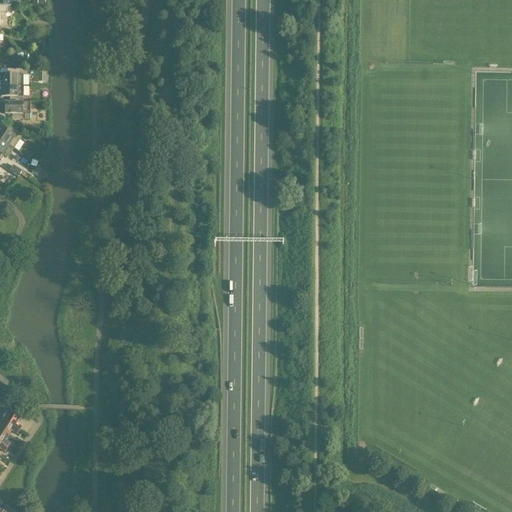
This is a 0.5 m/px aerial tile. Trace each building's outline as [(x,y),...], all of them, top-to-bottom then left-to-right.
[(0,25),(1,26),(1,14),(9,14),(9,6),(0,5),(0,25)] [(17,6),(9,6),(9,14),(11,14),(17,7),(17,6)] [(22,86),(22,75),(20,75),(20,69),(7,69),(7,75),(1,75),(1,86),(22,86)] [(1,86),(1,97),(9,97),(9,103),(22,103),(22,97),(22,86),(1,86)] [(22,103),(9,103),(5,103),(4,114),(11,114),(11,120),(30,120),(30,103),(22,103)] [(17,132),(21,127),(15,123),(12,128),(17,132)] [(0,127),(0,140),(13,149),(23,135),(17,132),(12,128),(9,126),(6,131),(0,127)] [(0,140),(0,160),(0,161),(4,156),(7,158),(13,149),(0,140)] [(6,409),(0,418),(19,431),(22,426),(17,423),(20,418),(6,409)] [(0,418),(0,430),(8,436),(11,431),(16,435),(19,431),(0,418)] [(0,430),(0,443),(7,449),(10,444),(5,441),(8,436),(0,430)]
